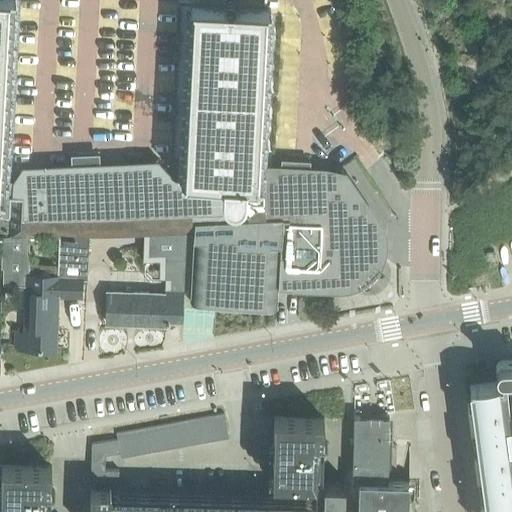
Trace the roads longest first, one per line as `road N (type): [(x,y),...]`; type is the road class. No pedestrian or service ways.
road 1 (secondary): [(0,402),(431,322)]
road 2 (residential): [(431,322),(439,87),(403,0)]
road 3 (residential): [(456,511),(431,322)]
